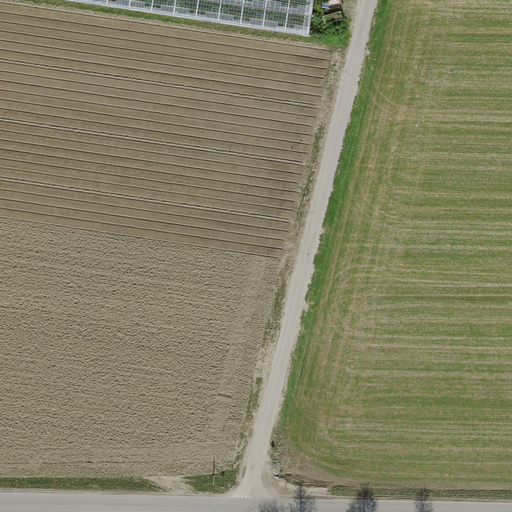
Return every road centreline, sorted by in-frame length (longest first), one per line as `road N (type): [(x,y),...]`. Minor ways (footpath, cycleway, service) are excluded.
road 1 (track): [(245,511),(372,0)]
road 2 (unclassified): [(0,506),(270,511)]
